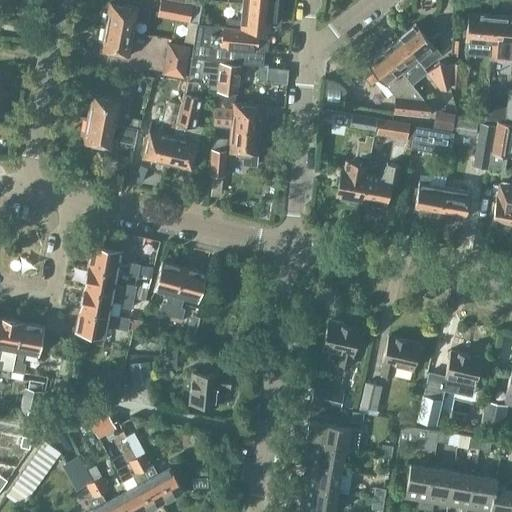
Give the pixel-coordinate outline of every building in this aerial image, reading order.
[(191,5),(187,4),(165,0),(162,0),(160,15),(183,20),(184,16),(188,17),(191,5)] [(110,2),(105,27),(135,33),(137,22),(147,24),(151,10),(110,2)] [(217,61),(230,63),(250,64),(251,49),(267,51),(270,27),(270,21),(274,22),(276,6),(243,3),(241,28),(197,24),(191,57),(217,61)] [(491,44),(493,15),(468,13),(465,41),(468,41),(467,53),(490,55),(491,44)] [(491,44),(492,44),(490,59),(511,61),(511,16),(493,15),(491,44)] [(415,24),(399,37),(419,61),(424,68),(441,54),(436,48),(435,48),(415,24)] [(135,33),(105,27),(100,52),(130,57),(135,33)] [(399,37),(384,49),(412,84),(428,73),(419,61),(399,37)] [(161,74),(184,78),(190,46),(167,42),(161,74)] [(379,77),(387,87),(395,98),(393,114),(429,118),(430,109),(424,100),(412,85),(412,84),(384,49),(368,62),(374,70),(377,74),(379,77)] [(174,135),(167,164),(191,170),(198,141),(199,141),(203,127),(196,125),(202,97),(199,97),(200,89),(215,91),(217,61),(191,57),(188,79),(183,94),(177,123),(174,135)] [(439,60),(426,70),(441,89),(452,85),(454,62),(439,60)] [(456,87),(456,90),(466,92),(467,75),(468,63),(457,62),(454,86),(456,87)] [(221,63),(217,91),(216,91),(214,107),(213,123),(231,125),(231,129),(260,132),(262,105),(235,102),(236,94),(238,94),(241,65),(221,63)] [(374,70),(366,76),(371,83),(379,77),(377,74),(374,70)] [(172,124),(169,134),(174,135),(177,123),(183,94),(170,90),(162,121),(172,124)] [(92,94),(88,119),(116,124),(119,110),(126,111),(128,101),(92,94)] [(321,119),(350,126),(375,130),(377,118),(352,114),(323,107),(321,119)] [(436,111),(432,128),(454,133),(458,115),(436,111)] [(378,116),(375,133),(407,138),(407,137),(411,138),(413,123),(409,122),(409,121),(378,116)] [(458,118),(455,132),(475,135),(477,122),(458,118)] [(116,124),(88,119),(83,144),(111,149),(113,139),(136,144),(139,129),(127,127),(116,124)] [(129,119),(127,127),(139,129),(139,125),(140,121),(129,119)] [(496,126),(487,170),(499,172),(503,155),(508,156),(511,143),(511,137),(511,123),(498,122),(497,122),(496,126)] [(473,167),(487,170),(496,126),(484,124),(482,123),(473,167)] [(454,133),(432,128),(415,125),(411,148),(450,156),(454,133)] [(142,158),(167,164),(174,135),(169,134),(149,129),(142,158)] [(260,132),(231,129),(229,154),(244,156),(243,165),(256,166),(260,132)] [(224,175),(226,151),(228,139),(212,137),(212,149),(210,174),(224,175)] [(358,200),(361,201),(367,164),(346,161),(344,169),(341,168),(336,196),(348,198),(349,203),(356,204),(358,200)] [(367,164),(361,201),(386,205),(390,183),(397,184),(401,165),(387,162),(381,175),(366,172),(368,165),(367,164)] [(71,168),(69,175),(78,177),(80,170),(71,168)] [(414,210),(439,214),(444,186),(419,182),(414,210)] [(502,230),(511,231),(511,186),(499,184),(497,196),(492,224),(501,225),(500,226),(502,230)] [(444,186),(439,214),(464,219),(469,191),(444,186)] [(92,244),(88,266),(103,269),(117,272),(117,273),(136,276),(138,277),(138,273),(140,265),(129,263),(129,266),(118,264),(121,250),(92,244)] [(154,289),(168,293),(166,303),(162,302),(159,313),(169,315),(175,294),(176,295),(184,267),(162,261),(154,289)] [(88,266),(84,288),(134,297),(136,286),(125,284),(125,287),(114,285),(117,273),(117,272),(103,269),(88,266)] [(206,273),(184,267),(176,295),(175,294),(169,315),(183,319),(186,310),(181,308),(184,297),(198,301),(206,273)] [(136,286),(134,297),(145,299),(147,288),(136,286)] [(84,288),(80,309),(94,312),(109,315),(109,314),(111,301),(112,301),(122,303),(121,307),(131,309),(134,297),(84,288)] [(80,309),(76,332),(90,334),(105,337),(107,323),(108,323),(117,324),(117,328),(127,330),(127,328),(129,318),(120,316),(110,314),(109,314),(109,315),(94,312),(80,309)] [(193,314),(188,332),(196,333),(200,316),(193,314)] [(0,318),(0,368),(1,369),(12,371),(16,351),(19,336),(22,321),(0,317),(0,318)] [(129,318),(127,328),(135,330),(141,331),(143,321),(137,320),(131,318),(129,318)] [(16,351),(12,371),(24,373),(26,363),(22,362),(24,353),(38,355),(41,341),(44,326),(22,321),(19,336),(16,351)] [(337,365),(350,368),(359,329),(328,322),(322,349),(340,354),(337,365)] [(388,336),(379,374),(393,377),(396,366),(413,370),(419,343),(388,336)] [(166,347),(165,356),(165,367),(176,369),(178,347),(166,347)] [(450,350),(444,377),(442,388),(448,390),(455,392),(455,391),(471,395),(474,384),(476,384),(481,357),(450,350)] [(133,386),(152,384),(149,362),(130,364),(133,386)] [(12,371),(11,378),(23,380),(24,373),(12,371)] [(231,376),(206,374),(192,373),(189,404),(217,406),(219,387),(230,388),(231,376)] [(24,388),(19,412),(38,417),(44,392),(40,391),(42,382),(29,379),(27,388),(24,388)] [(365,382),(360,405),(376,409),(381,386),(365,382)] [(314,387),(310,402),(340,409),(344,393),(314,387)] [(415,420),(432,424),(439,394),(422,390),(415,420)] [(59,394),(47,396),(48,406),(60,405),(59,394)] [(484,409),(480,429),(500,434),(505,413),(484,409)] [(352,411),(351,421),(362,423),(363,413),(352,411)] [(116,428),(107,412),(89,423),(98,439),(116,428)] [(309,421),(305,443),(344,449),(344,450),(357,453),(361,429),(309,421)] [(398,442),(425,447),(434,449),(435,442),(436,442),(438,431),(428,430),(428,426),(410,422),(401,428),(398,442)] [(203,429),(195,432),(197,440),(206,438),(203,429)] [(113,430),(104,435),(108,442),(117,437),(113,430)] [(449,433),(438,431),(436,442),(447,444),(449,433)] [(23,437),(21,448),(30,449),(32,438),(23,437)] [(468,447),(478,448),(479,438),(470,437),(468,447)] [(131,448),(130,448),(136,458),(145,453),(137,438),(129,443),(131,448)] [(479,438),(478,448),(490,450),(491,440),(479,438)] [(44,442),(7,496),(22,507),(63,454),(44,442)] [(310,451),(307,465),(341,470),(344,450),(344,449),(305,443),(304,450),(310,451)] [(383,444),(381,455),(392,457),(394,447),(383,444)] [(123,453),(128,462),(136,458),(130,448),(123,453)] [(136,457),(144,471),(152,466),(148,459),(145,453),(136,457)] [(80,487),(86,485),(94,480),(88,469),(79,455),(65,462),(80,487)] [(392,457),(381,455),(379,466),(389,468),(392,457)] [(137,485),(127,490),(134,503),(138,511),(143,511),(161,503),(155,491),(148,479),(144,471),(136,457),(136,458),(128,462),(132,468),(135,474),(132,475),(137,485)] [(418,506),(426,507),(432,468),(410,464),(404,498),(419,500),(418,506)] [(299,478),(298,485),(337,492),(338,489),(349,491),(352,472),(341,470),(307,465),(305,479),(299,478)] [(152,466),(144,471),(148,479),(155,491),(161,503),(183,491),(177,480),(170,467),(157,474),(152,466)] [(434,502),(448,505),(453,471),(432,468),(426,507),(433,508),(434,502)] [(461,511),(468,511),(475,475),(453,471),(448,505),(462,507),(461,511)] [(101,476),(94,480),(101,493),(109,489),(106,483),(102,475),(101,476)] [(475,511),(476,509),(490,511),(491,506),(494,486),(496,486),(497,478),(475,475),(468,511),(475,511)] [(94,480),(86,485),(89,492),(93,498),(101,493),(94,480)] [(333,511),(337,492),(298,485),(297,492),(302,493),(300,508),(323,511),(333,511)] [(511,511),(511,489),(496,486),(494,486),(491,506),(490,511),(489,511),(511,511)] [(375,487),(374,495),(384,498),(386,489),(375,487)] [(138,511),(127,490),(108,501),(106,502),(111,511),(138,511)] [(93,509),(87,511),(111,511),(106,502),(101,493),(93,498),(88,501),(93,509)] [(384,498),(374,495),(372,508),(382,510),(384,498)]
